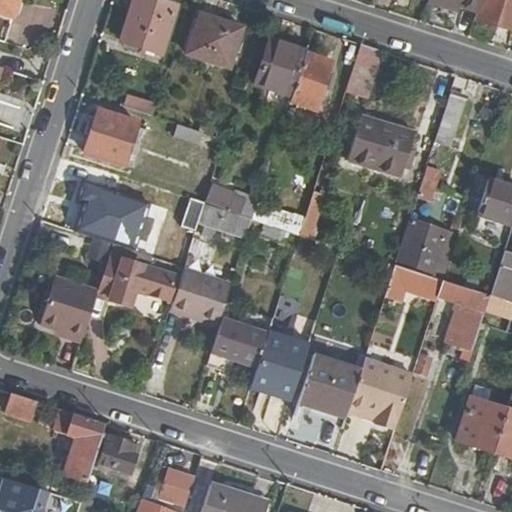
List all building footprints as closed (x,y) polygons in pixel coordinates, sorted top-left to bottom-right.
[(0,0),(0,40),(6,43),(14,18),(20,0),(0,0)] [(149,0),(133,0),(118,46),(159,59),(176,9),(149,0)] [(439,0),(476,13),(480,0),(439,0)] [(511,0),(480,0),(476,13),(474,18),(511,30),(511,0)] [(201,16),(188,53),(229,67),(242,29),(201,16)] [(271,43),(256,85),(290,97),(292,97),(293,92),(305,54),(271,43)] [(361,45),(346,91),(366,98),(382,53),(361,45)] [(305,54),(293,92),(317,100),(330,62),(305,54)] [(126,95),(124,103),(151,111),(153,103),(126,95)] [(450,95),(437,133),(453,138),(465,100),(450,95)] [(101,113),(87,154),(127,167),(141,126),(101,113)] [(361,117),(347,161),(401,179),(402,175),(408,152),(415,135),(361,117)] [(180,126),(177,137),(199,144),(203,134),(180,126)] [(415,197),(432,202),(442,170),(425,165),(415,197)] [(511,188),(489,182),(478,214),(511,225),(511,188)] [(209,191),(204,204),(227,211),(231,198),(209,191)] [(312,194),(298,235),(309,239),(323,197),(312,194)] [(70,202),(62,227),(112,243),(122,246),(130,222),(70,202)] [(196,222),(211,227),(245,239),(251,219),(227,211),(204,204),(202,204),(196,222)] [(412,221),(400,261),(439,273),(440,269),(435,266),(446,233),(412,221)] [(196,222),(192,233),(207,239),(211,227),(196,222)] [(96,291),(95,294),(133,306),(139,287),(168,297),(175,275),(108,253),(96,291)] [(511,256),(504,253),(489,297),(497,300),(507,304),(511,289),(511,288),(511,256)] [(394,266),(384,297),(398,301),(403,286),(436,298),(441,282),(394,266)] [(181,267),(167,309),(217,325),(230,284),(181,267)] [(38,324),(54,330),(64,333),(63,337),(79,342),(95,294),(96,291),(54,277),(38,324)] [(459,305),(446,343),(472,352),(485,311),(489,297),(441,282),(436,298),(459,305)] [(489,297),(485,311),(492,314),(497,300),(489,297)] [(221,328),(211,356),(255,370),(267,333),(243,325),(224,319),(221,328)] [(255,370),(250,383),(272,390),(270,396),(287,401),(306,343),(267,331),(267,333),(255,370)] [(312,356),(297,403),(344,419),(345,414),(347,407),(350,399),(355,383),(359,371),(312,356)] [(420,357),(414,376),(422,378),(428,360),(420,357)] [(350,399),(347,407),(375,416),(373,423),(392,430),(408,383),(360,367),(359,371),(355,383),(350,399)] [(272,390),(250,383),(248,389),(270,396),(272,390)] [(16,395),(10,413),(32,421),(38,402),(16,395)] [(469,401),(456,443),(490,454),(503,413),(469,401)] [(345,414),(373,423),(375,416),(347,407),(345,414)] [(63,411),(56,432),(77,440),(65,477),(87,485),(94,465),(105,435),(108,425),(63,411)] [(511,415),(503,413),(490,454),(511,461),(511,415)] [(105,435),(94,465),(130,477),(140,447),(105,435)] [(171,472),(162,498),(185,506),(194,480),(171,472)] [(8,479),(0,495),(0,511),(39,511),(38,506),(45,491),(8,479)] [(212,487),(203,511),(265,511),(267,506),(212,487)]
